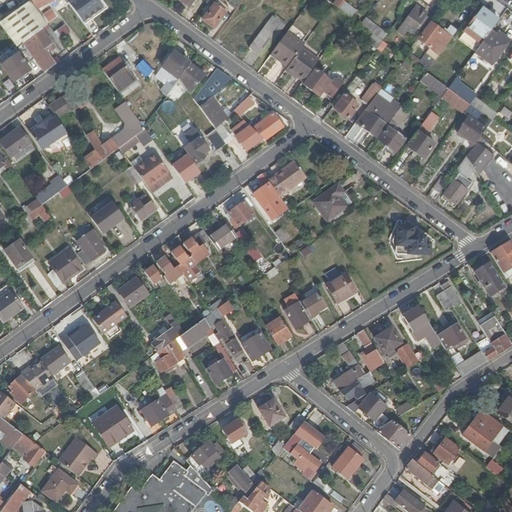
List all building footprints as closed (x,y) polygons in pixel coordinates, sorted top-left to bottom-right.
[(39,64),(46,73),(56,65),(48,54),(56,49),(42,29),(48,25),(36,9),(31,1),(31,0),(0,16),(0,22),(18,46),(24,42),(35,59),(39,64)] [(32,0),(31,1),(36,9),(53,0),(32,0)] [(72,0),(70,2),(84,23),(104,8),(98,0),(72,0)] [(217,0),(216,0),(214,4),(202,20),(214,29),(226,13),(229,8),(217,0)] [(230,0),(229,3),(237,9),(243,0),(230,0)] [(336,0),(333,5),(334,5),(339,8),(344,2),(345,0),(336,0)] [(351,17),(352,18),(357,11),(344,2),(339,8),(351,17)] [(413,33),(419,38),(431,21),(426,17),(427,15),(416,7),(400,27),(405,31),(412,36),(413,33)] [(491,32),(497,24),(488,17),(490,14),(483,9),(468,29),(484,41),(491,32)] [(497,24),(500,21),(490,14),(488,17),(497,24)] [(285,26),(273,17),(250,49),(262,58),(285,26)] [(378,37),(383,41),(388,34),(365,18),(360,24),(374,35),(378,37)] [(440,56),(453,38),(432,23),(419,40),(430,49),(418,66),(427,73),(440,56)] [(400,38),(405,31),(400,27),(394,34),(400,38)] [(343,33),(341,31),(335,39),(337,41),(343,33)] [(484,41),(476,53),(492,65),(508,44),(491,32),(484,41)] [(304,45),(287,33),(273,53),(282,60),(280,62),(288,68),(290,65),(302,48),(303,48),(304,45)] [(368,42),(372,45),(378,37),(374,35),(368,42)] [(377,49),(383,41),(378,37),(372,45),(377,49)] [(381,53),(387,44),(383,41),(377,49),(376,50),(381,53)] [(24,42),(18,46),(15,49),(18,54),(2,66),(14,82),(21,77),(22,79),(25,78),(23,76),(30,70),(26,65),(35,59),(24,42)] [(287,70),(304,82),(320,60),(303,48),(302,48),(290,65),(288,68),(287,70)] [(162,67),(179,79),(180,77),(190,65),(173,52),(162,67)] [(414,56),(408,52),(405,57),(410,61),(414,56)] [(282,60),(273,53),(271,55),(280,62),(282,60)] [(420,61),(414,56),(410,61),(417,66),(420,61)] [(113,86),(117,92),(135,79),(120,58),(102,71),(113,86)] [(26,65),(30,70),(39,64),(35,59),(26,65)] [(152,70),(143,61),(137,67),(146,76),(152,70)] [(180,77),(179,79),(189,94),(204,75),(190,64),(190,65),(180,77)] [(224,74),(217,69),(193,100),(195,102),(196,104),(200,109),(231,79),(224,74)] [(320,97),(324,91),(333,98),(345,82),(339,77),(335,78),(332,82),(316,70),(304,85),(320,97)] [(443,97),(449,89),(427,73),(422,80),(421,81),(443,97)] [(361,81),(356,77),(347,89),(352,93),(361,81)] [(449,89),(471,105),(476,98),(478,95),(456,80),(449,89)] [(376,95),(381,89),(374,83),(362,100),(369,105),(376,95)] [(464,114),(471,105),(449,89),(443,97),(442,98),(464,114)] [(72,99),(69,93),(63,97),(70,109),(72,111),(78,107),(72,99)] [(360,105),(345,94),(334,109),(349,120),(355,112),(360,105)] [(78,107),(80,111),(86,107),(78,95),(72,99),(78,107)] [(369,105),(356,123),(377,138),(386,125),(388,126),(388,125),(402,107),(393,101),(390,105),(376,95),(369,105)] [(63,97),(61,99),(69,110),(70,109),(63,97)] [(249,97),(234,111),(237,114),(240,117),(254,103),(249,97)] [(482,114),(492,121),(496,116),(498,115),(476,98),(471,105),(482,114)] [(56,116),(57,118),(69,110),(61,99),(49,107),(56,116)] [(109,156),(110,155),(120,148),(145,130),(143,128),(126,104),(115,111),(125,124),(124,130),(102,146),(108,154),(109,156)] [(201,110),(215,129),(221,124),(224,121),(233,112),(228,107),(223,111),(217,106),(213,109),(210,104),(201,110)] [(476,121),(482,114),(471,105),(464,114),(463,115),(468,119),(459,130),(474,141),(484,127),(476,121)] [(402,107),(388,125),(390,126),(379,140),(396,153),(406,139),(394,131),(396,129),(394,127),(399,120),(402,122),(409,112),(402,107)] [(432,112),(418,131),(419,132),(423,135),(426,131),(427,132),(438,117),(432,112)] [(30,135),(42,152),(58,140),(68,132),(57,118),(56,116),(50,120),(48,121),(47,121),(37,128),(38,129),(30,135)] [(263,140),(264,141),(285,126),(281,122),(277,125),(271,116),(252,129),(263,140)] [(231,131),(246,152),(263,140),(252,129),(244,122),(231,131)] [(221,124),(215,129),(223,141),(230,136),(221,124)] [(31,145),(19,129),(1,142),(12,158),(31,145)] [(223,141),(215,129),(207,136),(217,150),(225,144),(223,141)] [(145,130),(120,148),(124,154),(140,142),(144,147),(153,140),(145,130)] [(185,149),(195,164),(205,157),(204,155),(209,151),(193,130),(186,136),(192,144),(185,149)] [(92,165),(108,154),(102,146),(93,132),(86,137),(96,151),(87,157),(92,165)] [(423,135),(419,132),(408,147),(424,159),(436,144),(423,135)] [(491,155),(476,143),(466,157),(473,168),(476,174),(491,155)] [(142,180),(152,193),(173,178),(155,154),(134,169),(142,180)] [(82,176),(87,183),(102,173),(101,171),(107,167),(108,168),(116,162),(110,155),(109,156),(93,168),(82,176)] [(132,166),(126,157),(121,160),(125,166),(128,170),(132,166)] [(473,168),(466,157),(456,171),(459,174),(444,195),(457,204),(472,183),(465,178),(473,168)] [(295,162),(268,182),(279,196),(306,176),(295,162)] [(128,170),(126,171),(135,185),(138,183),(142,180),(134,169),(132,166),(128,170)] [(37,200),(41,206),(58,193),(67,187),(59,175),(50,182),(51,184),(35,196),(37,200)] [(67,187),(72,193),(87,183),(82,176),(67,187)] [(432,189),(439,194),(448,182),(441,177),(432,189)] [(317,192),(322,188),(315,179),(310,183),(317,192)] [(344,192),(339,184),(314,203),(327,222),(347,207),(339,196),(344,192)] [(67,187),(58,193),(63,200),(72,193),(67,187)] [(426,197),(433,203),(439,194),(432,189),(426,197)] [(156,210),(145,195),(130,206),(141,221),(156,210)] [(27,216),(28,215),(41,206),(37,200),(22,210),(27,216)] [(238,227),(254,215),(244,201),(228,213),(238,227)] [(91,219),(102,235),(124,219),(112,203),(91,219)] [(46,223),(51,219),(41,206),(28,215),(32,221),(40,215),(46,223)] [(228,224),(209,238),(219,251),(237,237),(228,224)] [(398,228),(397,254),(420,255),(420,254),(429,254),(430,245),(425,245),(425,237),(414,236),(415,229),(398,228)] [(77,255),(85,266),(105,252),(101,246),(99,244),(101,242),(94,231),(77,243),(79,245),(78,245),(82,251),(77,255)] [(191,257),(190,257),(195,264),(211,252),(197,234),(183,244),(191,255),(190,256),(191,257)] [(511,266),(511,246),(510,242),(491,254),(502,272),(511,266)] [(19,271),(33,260),(21,243),(6,254),(19,271)] [(313,252),(308,246),(300,252),(304,258),(313,252)] [(195,264),(190,257),(188,259),(180,247),(171,253),(174,257),(171,260),(183,276),(186,281),(200,271),(195,264)] [(68,250),(49,264),(63,282),(82,269),(68,250)] [(165,276),(163,277),(168,283),(176,278),(178,280),(183,276),(171,260),(168,262),(165,257),(156,264),(165,276)] [(36,264),(33,260),(19,271),(22,275),(36,264)] [(264,268),(268,272),(274,268),(270,263),(264,268)] [(504,288),(489,264),(475,273),(490,297),(504,288)] [(163,281),(153,266),(144,273),(153,285),(159,280),(161,282),(163,281)] [(511,266),(502,272),(507,280),(511,276),(511,266)] [(331,283),(341,277),(336,269),(326,275),(331,283)] [(57,287),(59,285),(51,273),(48,275),(57,287)] [(346,274),(341,277),(331,283),(326,286),(338,305),(357,293),(346,274)] [(148,295),(136,279),(118,292),(130,308),(148,295)] [(448,282),(441,287),(444,292),(453,307),(454,308),(461,303),(448,282)] [(453,307),(444,292),(436,296),(446,311),(453,307)] [(0,320),(5,328),(26,313),(13,295),(0,304),(0,320)] [(217,309),(224,304),(221,300),(207,310),(210,314),(217,309)] [(233,309),(228,301),(224,304),(217,309),(221,317),(233,309)] [(295,330),(310,322),(299,302),(289,308),(289,307),(283,311),(295,330)] [(109,307),(92,319),(102,334),(105,332),(117,324),(119,322),(109,307)] [(427,320),(420,308),(404,317),(411,329),(427,320)] [(210,314),(204,319),(209,327),(214,325),(232,354),(242,349),(221,317),(217,309),(210,314)] [(492,313),(477,322),(479,327),(495,317),(492,313)] [(175,321),(170,314),(165,318),(169,324),(175,321)] [(483,355),(487,362),(497,356),(496,354),(510,345),(505,336),(506,335),(495,317),(479,327),(487,339),(493,348),(483,355)] [(292,336),(281,318),(267,327),(278,345),(292,336)] [(184,333),(179,337),(186,349),(207,334),(206,331),(207,330),(210,336),(209,337),(222,357),(212,364),(213,366),(207,370),(211,376),(215,384),(236,371),(209,327),(204,319),(197,323),(184,333)] [(427,320),(411,329),(418,341),(426,336),(434,332),(427,320)] [(151,344),(157,353),(160,351),(175,340),(179,337),(184,333),(175,321),(169,324),(172,329),(151,344)] [(454,321),(435,332),(438,337),(457,325),(454,321)] [(120,329),(117,324),(105,332),(108,338),(120,329)] [(440,341),(450,357),(457,353),(453,347),(456,345),(466,339),(457,325),(438,337),(438,338),(440,340),(440,341)] [(401,344),(392,329),(375,339),(384,355),(401,344)] [(375,350),(363,331),(357,334),(368,352),(359,357),(369,373),(371,371),(375,370),(384,364),(376,352),(375,350)] [(434,332),(426,336),(432,346),(440,341),(440,340),(438,338),(438,337),(435,332),(434,332)] [(270,350),(260,334),(242,345),(252,361),(270,350)] [(469,343),(466,339),(456,345),(458,349),(469,343)] [(481,352),(483,355),(493,348),(487,339),(477,345),(481,352)] [(160,351),(157,353),(162,359),(156,363),(162,372),(184,360),(184,353),(176,341),(161,352),(160,351)] [(349,352),(343,343),(334,348),(341,358),(342,357),(350,352),(349,352)] [(404,363),(415,356),(408,345),(400,350),(398,355),(404,363)] [(69,363),(58,348),(42,359),(57,379),(61,376),(58,371),(69,363)] [(98,369),(84,348),(73,355),(88,376),(98,369)] [(340,391),(365,375),(361,368),(350,352),(342,357),(352,371),(334,382),(340,391)] [(456,368),(463,377),(487,362),(483,355),(481,352),(456,368)] [(35,391),(53,378),(41,362),(34,368),(31,371),(29,369),(21,375),(22,376),(35,391)] [(87,393),(95,387),(84,372),(76,378),(87,393)] [(203,375),(201,376),(209,390),(211,389),(203,375)] [(365,375),(340,391),(349,400),(374,384),(365,375)] [(20,404),(35,391),(22,376),(9,388),(15,393),(12,395),(20,404)] [(195,380),(203,393),(209,390),(201,376),(195,380)] [(438,393),(449,386),(450,385),(445,377),(440,380),(440,379),(433,384),(438,393)] [(171,387),(165,391),(167,395),(177,411),(183,408),(171,387)] [(0,417),(3,420),(15,404),(0,392),(0,417)] [(508,392),(496,408),(499,410),(506,401),(505,400),(510,393),(508,392)] [(499,410),(496,408),(494,411),(511,423),(511,394),(510,393),(505,400),(506,401),(499,410)] [(177,411),(167,395),(158,400),(168,416),(177,411)] [(378,428),(381,428),(388,419),(381,413),(389,403),(379,395),(376,399),(370,395),(363,405),(358,400),(346,407),(355,415),(359,409),(375,421),(374,422),(374,426),(378,428)] [(412,409),(423,402),(421,398),(409,405),(412,409)] [(168,416),(158,400),(142,410),(151,427),(168,416)] [(285,418),(275,400),(259,409),(270,427),(285,418)] [(397,409),(401,416),(412,409),(409,405),(408,403),(397,409)] [(130,428),(117,409),(93,425),(108,448),(118,441),(116,438),(130,428)] [(483,451),(492,440),(503,426),(481,411),(463,435),(483,451)] [(291,427),(297,432),(305,422),(306,420),(300,416),(291,427)] [(3,420),(0,417),(0,430),(16,443),(22,434),(3,420)] [(230,444),(238,439),(247,434),(239,421),(222,431),(230,444)] [(400,451),(411,437),(403,430),(404,428),(402,426),(400,428),(392,421),(381,428),(376,432),(400,451)] [(313,428),(305,422),(297,432),(283,448),(297,460),(294,464),(307,475),(306,477),(310,480),(317,472),(316,471),(321,464),(309,454),(314,448),(319,443),(308,434),(313,428)] [(325,438),(313,428),(308,434),(319,443),(314,448),(316,450),(325,438)] [(22,434),(16,443),(29,452),(31,450),(41,458),(44,454),(45,452),(34,443),(22,434)] [(445,439),(442,437),(431,451),(434,454),(448,464),(459,449),(445,439)] [(241,444),(238,439),(230,444),(233,449),(241,444)] [(501,447),(492,440),(483,451),(493,458),(501,447)] [(186,461),(200,476),(221,458),(208,442),(186,461)] [(349,449),(362,458),(366,453),(354,444),(354,443),(349,449)] [(363,459),(362,458),(349,449),(333,469),(348,479),(363,459)] [(440,464),(425,452),(417,463),(430,473),(434,467),(436,468),(440,464)] [(412,460),(405,469),(430,489),(434,484),(440,488),(442,485),(412,460)] [(192,511),(207,493),(186,478),(190,473),(174,462),(160,480),(154,476),(152,475),(151,476),(140,490),(133,485),(112,511),(192,511)] [(11,471),(1,463),(0,464),(0,474),(4,478),(5,479),(11,471)] [(237,466),(230,472),(240,484),(247,492),(248,491),(253,485),(247,478),(237,466)] [(77,485),(58,470),(41,491),(56,503),(65,491),(69,495),(77,485)] [(226,476),(241,492),(244,496),(247,492),(240,484),(230,472),(226,476)] [(318,478),(314,483),(330,495),(334,490),(318,478)] [(243,497),(239,502),(244,506),(252,511),(256,511),(259,508),(255,505),(259,500),(260,502),(270,489),(257,479),(253,485),(248,491),(252,494),(248,501),(243,497)] [(11,511),(28,490),(21,484),(0,511),(11,511)] [(394,502),(397,505),(407,511),(419,511),(422,508),(425,510),(426,508),(403,490),(395,500),(394,502)] [(298,510),(300,511),(329,511),(334,507),(313,491),(298,510)] [(241,492),(228,505),(230,508),(232,510),(239,502),(243,497),(244,496),(241,492)] [(386,494),(382,499),(394,508),(397,505),(394,502),(395,500),(386,494)] [(40,511),(40,508),(32,502),(22,504),(22,511),(40,511)] [(239,502),(232,510),(230,511),(238,511),(244,506),(239,502)] [(447,511),(465,511),(454,503),(447,511)]
